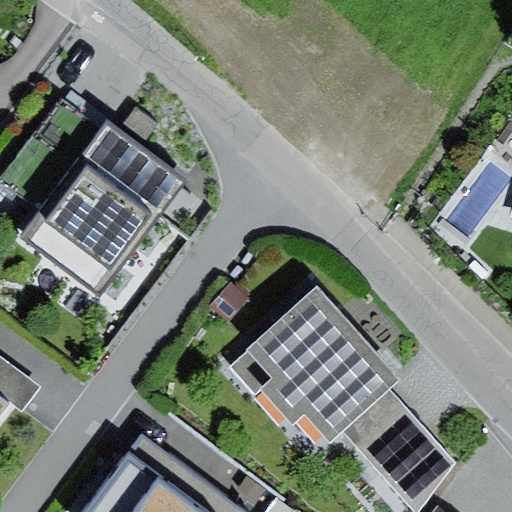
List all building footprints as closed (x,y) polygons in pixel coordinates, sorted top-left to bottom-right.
[(108,119),(100,129),(66,105),(11,181),(51,210),(29,240),(112,300),(197,183),(108,119)] [(233,284),(212,310),(230,325),(252,299),(233,284)] [(399,383),(318,293),(232,370),(256,396),(263,394),(292,426),(306,414),(333,444),(346,432),(392,390),(399,383)] [(0,416),(8,406),(24,417),(43,390),(0,358),(0,416)] [(421,511),(457,461),(392,390),(346,432),(415,511),(421,511)] [(249,511),(142,432),(82,511),(249,511)] [(280,501),(272,511),(291,511),(293,510),(280,501)]
